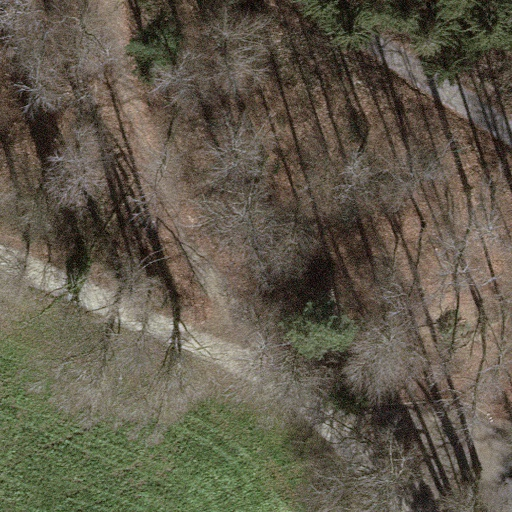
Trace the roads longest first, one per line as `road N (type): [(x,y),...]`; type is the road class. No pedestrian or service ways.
road 1 (track): [(0,257),(295,394),(406,511)]
road 2 (track): [(223,355),(128,105),(109,0)]
road 3 (track): [(311,0),(511,134)]
